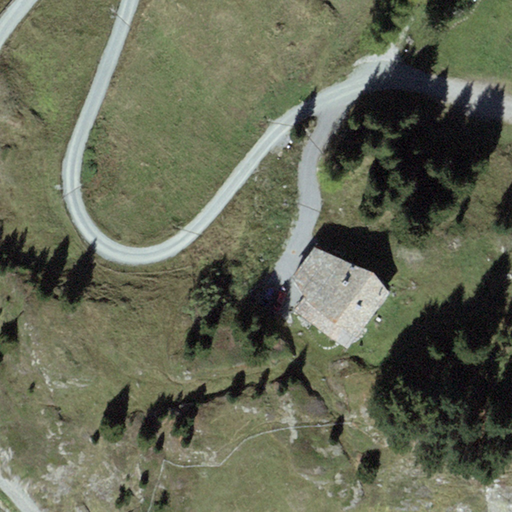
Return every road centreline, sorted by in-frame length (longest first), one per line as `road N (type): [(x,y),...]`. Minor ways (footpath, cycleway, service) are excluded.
road 1 (track): [(128,0),(81,144),(76,193),(99,244),(134,260),(176,248),(280,132),(332,99),(384,95),(511,113)]
road 2 (track): [(280,132),(264,261)]
